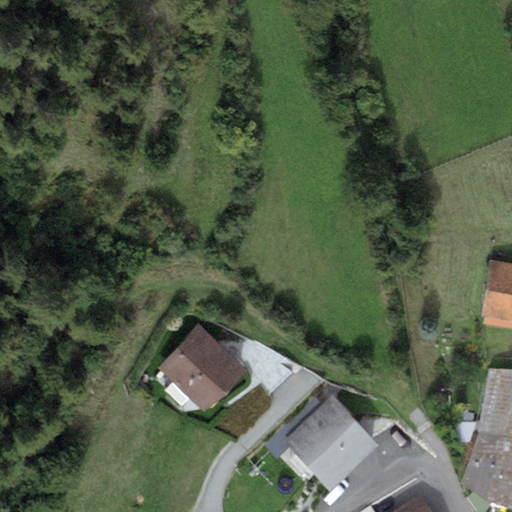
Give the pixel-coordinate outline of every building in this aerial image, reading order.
[(511,262),(494,260),(488,310),(488,320),(511,322),(511,262)] [(214,340),(199,325),(154,375),(182,400),(192,389),(202,398),(215,384),(223,383),(240,365),(224,350),(214,351),(209,346),(214,340)] [(236,351),(266,389),(289,366),(280,361),(286,356),(243,333),(239,341),(237,341),(236,351)] [(511,376),(496,373),(491,405),(486,423),(511,434),(511,376)] [(290,437),(323,406),(312,395),(266,440),(279,454),(293,440),(290,437)] [(373,436),(333,396),(323,406),(290,437),(293,440),(330,478),(373,436)] [(469,441),(474,423),(455,421),(459,442),(469,441)] [(511,434),(486,423),(466,480),(477,492),(491,504),(511,508),(511,434)] [(483,511),(485,511),(491,504),(477,492),(474,493),(478,505),(483,511)] [(423,511),(417,502),(402,511),(423,511)]
